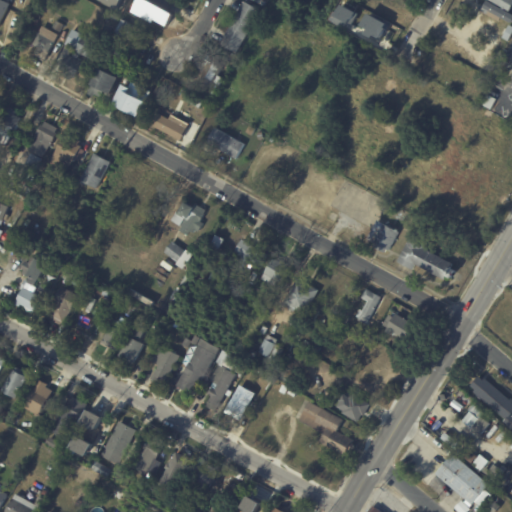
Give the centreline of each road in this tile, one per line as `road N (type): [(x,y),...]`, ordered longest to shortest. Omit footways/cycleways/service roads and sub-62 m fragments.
road 1 (residential): [(0,65),(461,322)]
road 2 (residential): [(0,321),(348,507)]
road 3 (secondary): [(511,237),(345,511)]
